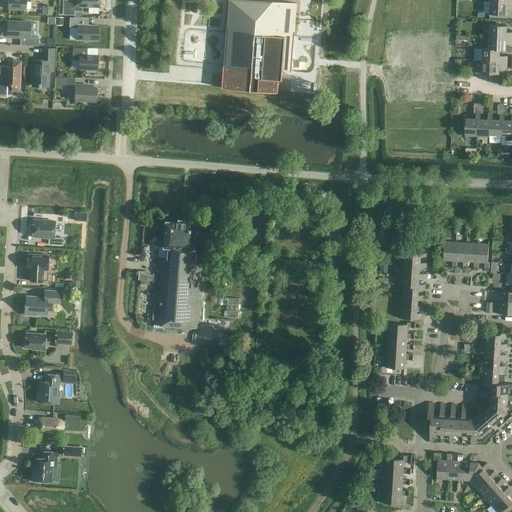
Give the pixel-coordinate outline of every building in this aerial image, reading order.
[(30,0),(8,0),(8,9),(26,10),(26,2),(30,2),(30,0)] [(99,0),(78,0),(78,2),(63,1),(62,15),(74,15),(74,11),(82,12),(82,7),(99,8),(99,0)] [(225,66),(223,88),(276,92),(278,92),(279,79),(282,80),(283,71),(292,72),(293,58),(296,28),(298,3),(258,0),(230,0),(228,31),(231,32),(229,53),(228,66),(225,66)] [(511,8),(511,2),(510,3),(490,2),(490,14),(508,15),(508,9),(511,8)] [(52,15),(53,7),(42,7),(42,15),(52,15)] [(82,18),(70,18),(69,28),(77,28),(76,40),(83,40),(85,42),(88,42),(90,40),(98,41),(99,26),(81,25),(82,18)] [(20,45),(27,46),(38,46),(38,38),(29,38),(30,22),(7,21),(7,37),(20,38),(20,45)] [(511,37),(511,32),(507,32),(507,26),(489,25),(489,37),(509,38),(511,37)] [(511,44),(511,37),(509,38),(489,37),(488,49),(500,50),(506,50),(506,44),(511,44)] [(54,49),(44,48),(44,61),(33,60),(32,86),(38,86),(38,87),(40,87),(40,86),(49,87),(49,69),(53,69),(54,49)] [(87,49),(73,48),(72,60),(79,61),(79,69),(97,70),(97,56),(87,56),(87,49)] [(488,49),(482,49),(482,61),(502,62),(511,62),(511,56),(500,56),(500,50),(488,49)] [(482,61),(473,60),(473,65),(476,68),(475,73),(499,74),(499,68),(511,68),(511,62),(502,62),(482,61)] [(13,61),(12,61),(12,67),(1,66),(0,81),(0,85),(11,86),(11,91),(20,91),(21,62),(13,61)] [(69,78),(55,77),(55,89),(62,89),(62,85),(69,85),(69,78)] [(74,101),(96,102),(96,88),(83,87),(83,85),(75,85),(74,101)] [(481,119),(481,113),(478,113),(476,113),(476,119),(466,119),(466,122),(466,129),(465,136),(478,136),(478,119),(481,119)] [(493,120),(493,114),(488,114),(488,120),(481,119),(478,119),(478,136),(490,137),(490,135),(490,120),(493,120)] [(505,120),(505,114),(502,114),(500,114),(500,120),(493,120),(490,120),(490,135),(502,135),(502,120),(505,120)] [(511,118),(511,121),(505,120),(502,120),(502,135),(507,135),(507,140),(511,139),(511,118)] [(55,221),(42,220),(42,222),(33,221),(33,225),(32,225),(30,226),(30,230),(31,232),(32,232),(32,235),(41,236),(41,237),(44,237),(44,238),(49,238),(48,244),(63,245),(64,238),(54,238),(55,221)] [(198,224),(167,222),(165,248),(168,248),(166,261),(160,260),(154,325),(198,328),(205,250),(196,249),(198,224)] [(455,261),(456,242),(445,241),(446,238),(445,238),(444,260),(452,261),(452,268),(457,268),(457,261),(455,261)] [(488,262),(489,241),(489,244),(478,243),(477,262),(479,262),(485,263),(484,270),(489,270),(490,262),(488,262)] [(466,262),(467,243),(456,242),(455,261),(457,261),(463,261),(463,269),(468,269),(468,262),(466,262)] [(477,262),(478,243),(467,243),(466,262),(468,262),(474,262),(474,269),(478,270),(479,262),(477,262)] [(427,257),(427,250),(421,250),(420,254),(398,252),(398,253),(401,253),(400,264),(404,264),(420,265),(421,263),(421,257),(427,257)] [(48,255),(28,254),(27,269),(30,269),(30,281),(43,282),(43,270),(47,271),(48,255)] [(426,268),(426,263),(421,263),(420,265),(404,264),(403,275),(420,276),(420,273),(420,267),(426,268)] [(140,271),(139,280),(142,280),(142,284),(150,285),(150,281),(157,282),(158,275),(151,275),(151,272),(140,271)] [(425,279),(426,274),(420,273),(420,276),(403,275),(402,286),(419,287),(419,284),(420,278),(425,279)] [(425,289),(425,285),(419,284),(419,287),(402,286),(402,297),(418,298),(418,295),(419,289),(425,289)] [(59,291),(44,290),(44,297),(26,296),(26,304),(25,304),(24,315),(33,315),(33,314),(47,315),(48,302),(58,303),(59,291)] [(511,291),(500,291),(499,302),(511,302),(511,291)] [(424,300),(425,295),(418,295),(418,298),(402,297),(401,307),(418,308),(418,306),(418,300),(424,300)] [(511,302),(499,302),(499,313),(495,313),(511,314),(511,302)] [(424,311),(424,306),(418,306),(418,308),(401,307),(400,319),(417,320),(417,311),(424,311)] [(415,328),(415,323),(408,323),(407,325),(386,323),(386,324),(389,324),(388,335),(407,336),(407,334),(408,327),(415,328)] [(27,330),(26,329),(25,348),(38,348),(38,350),(45,350),(46,334),(27,333),(27,330)] [(55,344),(71,345),(72,331),(56,330),(55,344)] [(507,338),(508,333),(501,333),(501,335),(482,334),(485,334),(484,345),(501,346),(501,344),(501,338),(507,338)] [(414,339),(415,334),(407,334),(407,336),(388,335),(388,346),(407,347),(407,344),(407,338),(414,339)] [(414,350),(414,345),(407,344),(407,347),(388,346),(387,357),(406,358),(406,355),(407,349),(414,350)] [(507,349),(507,344),(501,344),(501,346),(484,345),(484,356),(500,357),(500,355),(501,348),(507,349)] [(413,360),(413,356),(406,355),(406,358),(387,357),(386,367),(383,367),(383,368),(405,369),(406,360),(413,360)] [(506,360),(506,355),(500,355),(500,357),(484,356),(483,367),(499,368),(500,365),(500,359),(506,360)] [(505,370),(506,366),(500,365),(499,368),(483,367),(482,377),(482,378),(499,379),(499,376),(499,370),(505,370)] [(68,378),(76,379),(76,371),(63,370),(63,377),(68,377),(68,378)] [(61,375),(45,374),(44,382),(40,381),(39,391),(37,391),(37,402),(57,403),(55,403),(57,383),(60,383),(61,375)] [(505,381),(505,377),(499,376),(499,379),(482,378),(482,377),(479,377),(478,385),(493,386),(491,405),(475,420),(428,417),(427,431),(430,431),(430,442),(433,443),(433,438),(449,439),(449,444),(452,444),(454,444),(454,439),(462,439),(462,444),(463,444),(463,439),(471,440),(471,445),(473,445),(476,445),(476,440),(482,440),(511,415),(511,408),(511,403),(511,404),(511,402),(511,384),(500,383),(500,381),(505,381)] [(41,431),(56,432),(60,432),(62,429),(63,426),(63,423),(60,420),(57,419),(42,418),(39,419),(36,421),(35,424),(36,428),(38,430),(41,431)] [(83,447),(63,445),(62,455),(82,457),(83,447)] [(52,466),(56,466),(57,452),(41,451),(40,458),(34,458),(34,467),(32,467),(31,481),(35,481),(37,482),(41,483),(42,481),(51,482),(52,466)] [(449,461),(447,461),(441,460),(441,453),(434,452),(434,460),(438,461),(437,482),(438,479),(448,479),(449,461)] [(460,461),(458,461),(452,461),(452,454),(448,453),(447,461),(449,461),(448,479),(459,480),(460,461)] [(470,481),(472,462),(462,462),(463,454),(458,454),(458,461),(460,461),(459,480),(470,481)] [(412,463),(412,456),(404,456),(404,460),(382,458),(382,459),(385,459),(384,470),(404,471),(404,469),(404,463),(412,463)] [(483,467),(479,463),(472,462),(470,481),(478,489),(491,477),(490,475),(486,471),(490,467),(487,463),(483,467)] [(411,474),(411,469),(404,469),(404,471),(384,470),(385,470),(384,481),(403,482),(403,480),(403,474),(411,474)] [(498,485),(497,483),(493,478),(497,474),(494,471),(490,475),(491,477),(478,489),(485,497),(498,485)] [(506,493),(504,491),(500,487),(505,483),(501,479),(497,483),(498,485),(485,497),(492,506),(506,493)] [(410,485),(410,480),(403,480),(403,482),(384,481),(384,491),(402,493),(402,490),(403,484),(410,485)] [(500,511),(511,502),(511,499),(507,494),(511,491),(509,487),(504,491),(506,493),(492,506),(497,511),(500,511)] [(409,495),(410,491),(402,490),(402,493),(384,491),(383,502),(380,502),(390,503),(390,509),(401,510),(402,495),(409,495)]
